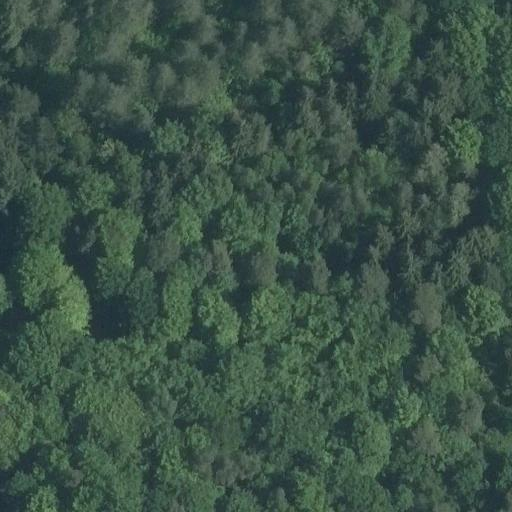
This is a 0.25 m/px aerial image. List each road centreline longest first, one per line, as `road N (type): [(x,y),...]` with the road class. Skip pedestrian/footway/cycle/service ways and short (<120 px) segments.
road 1 (track): [(511,330),(77,246)]
road 2 (track): [(428,0),(511,242)]
